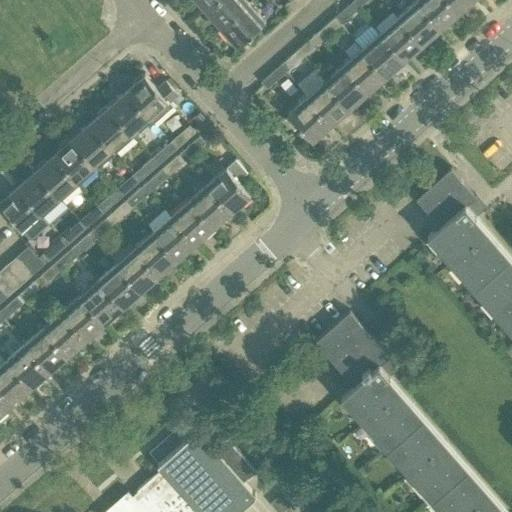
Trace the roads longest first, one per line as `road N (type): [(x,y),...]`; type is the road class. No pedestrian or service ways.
road 1 (residential): [(0,483),(313,208)]
road 2 (residential): [(313,208),(511,34)]
road 3 (residential): [(313,208),(143,16)]
road 4 (residential): [(143,16),(20,126),(0,134)]
